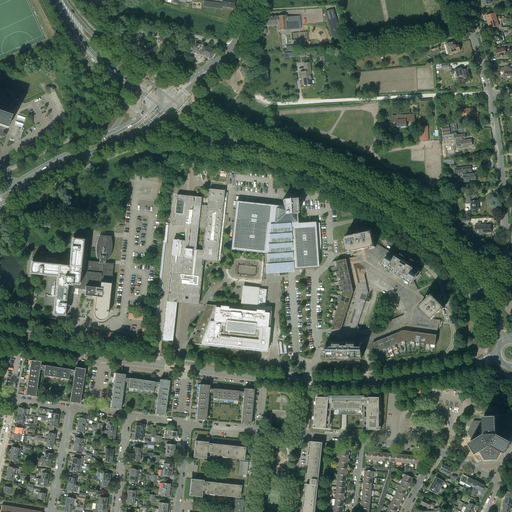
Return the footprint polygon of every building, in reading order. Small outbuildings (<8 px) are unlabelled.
[(222,0),(221,4),(204,1),(203,6),(221,9),(221,6),(234,8),(234,0),(222,0)] [(333,10),(326,12),(333,38),(341,35),(333,10)] [(486,17),(485,17),(486,19),(487,19),(488,22),(500,18),(500,17),(496,18),(495,13),(486,16),(486,17)] [(299,29),(298,16),(287,17),(286,15),(277,16),(265,17),(265,26),(278,25),(278,31),(281,31),(281,32),(284,31),(284,30),(294,29),(298,29),(299,29)] [(506,21),(506,19),(500,18),(488,22),(489,25),(488,26),(488,28),(489,28),(490,29),(497,26),(498,30),(509,30),(509,27),(502,27),(500,21),(501,20),(506,21)] [(493,39),(492,40),(492,41),(493,42),(494,42),(494,43),(497,42),(497,43),(500,43),(500,42),(500,41),(502,40),(501,37),(503,36),(502,32),(496,34),(497,35),(493,36),(494,38),(493,39)] [(438,37),(428,39),(430,46),(440,43),(438,37)] [(455,46),(454,42),(445,44),(448,54),(451,53),(452,54),(452,53),(460,51),(460,50),(460,49),(460,48),(459,47),(458,44),(458,45),(455,46)] [(194,47),(192,47),(191,50),(210,59),(211,59),(215,51),(209,48),(205,47),(203,46),(201,45),(201,46),(195,43),(194,47)] [(511,51),(510,47),(509,48),(508,47),(496,51),(497,54),(496,55),(497,57),(498,57),(503,56),(504,57),(508,57),(510,56),(508,51),(511,51)] [(305,71),(305,72),(300,72),(301,79),(302,86),(312,85),(310,73),(311,73),(310,63),(304,64),(304,71),(305,71)] [(510,71),(509,71),(509,67),(508,67),(506,67),(506,68),(501,68),(501,71),(504,71),(504,79),(511,78),(511,69),(510,69),(510,71)] [(462,68),(455,70),(458,80),(469,77),(469,74),(468,74),(467,69),(462,70),(462,68)] [(0,136),(1,137),(2,132),(4,128),(8,129),(12,117),(8,115),(10,109),(11,106),(3,96),(1,97),(0,96),(0,136)] [(461,117),(478,116),(478,110),(471,110),(470,109),(461,109),(461,117)] [(406,122),(408,122),(414,121),(414,115),(392,116),(392,123),(397,122),(398,127),(406,127),(406,122)] [(449,126),(449,125),(442,126),(442,127),(442,128),(443,136),(450,135),(449,126)] [(457,139),(455,140),(456,146),(457,145),(458,148),(469,147),(469,146),(472,146),(471,140),(464,140),(464,138),(463,135),(456,135),(457,136),(456,136),(456,138),(457,138),(457,139)] [(470,167),(456,169),(456,177),(460,176),(463,176),(464,182),(472,181),(472,180),(476,180),(475,174),(469,174),(468,171),(471,171),(470,167)] [(167,293),(162,341),(172,342),(177,303),(198,305),(202,265),(201,265),(202,259),(220,261),(227,193),(224,193),(224,191),(209,189),(207,206),(200,205),(201,198),(200,198),(200,200),(177,197),(177,195),(173,223),(186,224),(185,241),(173,240),(167,293)] [(470,201),(475,201),(475,197),(474,192),(466,193),(467,203),(470,203),(470,201)] [(231,246),(231,250),(236,251),(266,254),(266,259),(268,259),(267,266),(286,265),(286,268),(292,268),(292,269),(297,269),(318,267),(318,258),(319,258),(320,244),(319,224),(315,224),(315,223),(315,222),(314,222),(311,223),(298,223),(297,214),(296,199),(282,200),(283,205),(279,205),(279,202),(272,201),(272,205),(252,203),(236,202),(236,205),(231,246)] [(477,201),(475,201),(470,201),(470,203),(471,210),(471,211),(478,210),(477,201)] [(491,225),(484,225),(481,225),(481,223),(477,223),(477,225),(475,225),(475,234),(491,233),(491,225)] [(372,232),(344,238),(347,253),(375,247),(372,232)] [(71,256),(40,252),(39,263),(31,262),(30,273),(47,275),(43,305),(54,306),(54,310),(53,314),(64,315),(65,308),(66,304),(66,299),(68,285),(72,286),(72,285),(75,285),(78,286),(77,289),(85,290),(84,296),(96,297),(94,313),(94,315),(95,317),(96,319),(97,319),(99,320),(100,321),(102,320),(103,320),(105,319),(106,318),(107,317),(107,316),(108,314),(108,310),(110,297),(110,295),(113,264),(105,263),(106,260),(108,260),(109,257),(110,254),(111,252),(112,249),(112,246),(112,243),(111,240),(111,237),(99,235),(98,238),(97,241),(96,244),(96,247),(96,250),(96,253),(96,256),(97,259),(99,259),(99,262),(81,260),(83,244),(79,244),(80,240),(72,239),(71,256)] [(390,252),(381,266),(411,285),(420,271),(390,252)] [(243,304),(243,308),(227,307),(219,306),(208,305),(206,304),(205,306),(207,306),(196,334),(193,343),(191,342),(191,344),(192,344),(244,349),(247,350),(250,350),(267,352),(269,326),(271,311),(264,311),(265,306),(266,306),(267,289),(244,287),(244,288),(245,288),(243,303),(242,303),(242,304),(243,304)] [(431,295),(418,307),(431,320),(442,310),(444,307),(438,301),(431,295)] [(340,301),(350,304),(352,298),(341,296),(340,301)] [(338,306),(348,309),(350,304),(340,301),(338,306)] [(334,310),(346,314),(348,309),(338,306),(337,311),(334,310)] [(333,315),(345,319),(346,314),(334,310),(333,315)] [(333,320),(343,324),(345,319),(333,315),(332,315),(335,316),(333,320)] [(343,324),(333,320),(332,326),(335,327),(342,329),(343,324)] [(400,343),(397,333),(392,335),(395,345),(400,343)] [(395,345),(392,335),(387,337),(391,347),(395,345)] [(391,347),(387,337),(382,339),(386,349),(391,347)] [(386,349),(382,339),(377,341),(381,351),(386,349)] [(376,353),(381,351),(377,341),(372,343),(375,350),(376,353)] [(335,342),(327,342),(327,344),(327,345),(327,348),(327,354),(327,358),(361,358),(361,356),(361,342),(335,342)] [(31,360),(29,372),(25,395),(28,396),(30,396),(35,397),(40,370),(44,371),(43,379),(68,383),(69,375),(74,375),(70,402),(75,403),(77,404),(77,403),(80,404),(85,369),(82,369),(82,368),(81,368),(75,367),(75,371),(70,370),(45,366),(40,365),(41,362),(35,361),(34,361),(31,360)] [(128,392),(153,395),(154,386),(159,387),(155,414),(161,415),(162,415),(165,416),(170,381),(167,380),(166,380),(160,379),(159,383),(155,382),(130,378),(130,379),(125,378),(125,375),(119,374),(118,373),(118,374),(115,373),(110,408),(113,409),(115,409),(120,410),(124,382),(129,383),(128,392)] [(213,402),(238,404),(239,396),(243,396),(241,424),(247,424),(248,424),(251,424),(254,390),(251,389),(250,389),(244,389),(244,392),(239,391),(214,389),(209,389),(209,385),(203,385),(204,385),(202,385),(199,384),(196,420),(199,420),(200,420),(206,420),(209,393),(213,394),(213,402)] [(371,396),(371,398),(365,398),(329,398),(329,397),(317,397),(314,427),(326,429),(326,428),(331,429),(332,415),(343,415),(362,415),(362,429),(367,429),(367,430),(379,430),(379,398),(371,398),(371,396)] [(19,408),(18,414),(24,415),(25,415),(28,416),(29,409),(19,408)] [(496,416),(483,416),(483,421),(473,421),(467,433),(472,441),(469,443),(475,454),(479,452),(484,460),(497,460),(501,451),(505,453),(511,442),(508,440),(511,431),(511,430),(505,420),(496,420),(496,416)] [(79,418),(78,424),(88,426),(89,420),(79,418)] [(56,427),(57,421),(51,420),(48,419),(47,426),(56,427)] [(117,429),(117,426),(116,426),(117,425),(113,425),(113,422),(109,421),(108,428),(107,428),(106,430),(108,431),(116,432),(116,429),(117,429)] [(88,426),(78,424),(77,431),(87,433),(88,426)] [(136,425),(136,426),(135,429),(136,429),(135,432),(143,433),(144,424),(139,424),(139,426),(136,425)] [(15,427),(14,434),(21,435),(24,436),(24,433),(21,432),(22,429),(15,427)] [(108,431),(106,430),(104,430),(104,434),(107,434),(107,438),(115,439),(115,437),(116,438),(116,435),(115,435),(116,432),(108,431)] [(84,446),(85,439),(75,437),(74,444),(84,446)] [(54,441),(47,439),(45,439),(44,442),(47,442),(46,446),(53,447),(54,441)] [(243,460),(244,460),(245,447),(245,449),(208,445),(208,442),(195,441),(193,458),(206,459),(207,452),(210,453),(210,456),(241,459),(243,460)] [(318,486),(319,479),(317,479),(321,442),(311,441),(307,479),(311,479),(310,484),(307,484),(303,511),(313,511),(317,485),(318,486)] [(84,446),(74,444),(73,450),(83,452),(84,446)] [(133,448),(132,450),(133,450),(133,454),(140,455),(141,448),(141,445),(135,445),(135,447),(133,447),(133,448)] [(113,449),(109,449),(109,446),(105,446),(104,449),(106,449),(105,455),(112,456),(113,453),(114,450),(113,450),(113,449)] [(20,453),(22,452),(22,450),(21,449),(12,447),(11,453),(17,455),(20,455),(20,453)] [(73,458),(72,464),(81,466),(83,457),(75,455),(74,458),(73,458)] [(51,460),(44,459),(41,459),(41,462),(44,462),(43,466),(50,467),(51,460)] [(242,462),(243,460),(241,459),(241,461),(240,461),(238,474),(247,475),(248,462),(242,462)] [(72,464),(71,470),(73,471),(77,472),(80,472),(81,466),(72,464)] [(443,465),(440,469),(439,471),(449,476),(453,470),(443,465)] [(7,473),(14,475),(17,475),(18,469),(8,467),(7,473)] [(111,475),(110,475),(110,474),(100,472),(99,479),(109,481),(110,477),(111,475)] [(405,474),(402,480),(410,483),(413,478),(405,474)] [(466,483),(469,477),(463,475),(460,481),(466,483)] [(474,480),(469,477),(466,483),(471,486),(474,480)] [(433,484),(440,488),(444,482),(436,478),(434,481),(433,482),(433,483),(433,484)] [(47,480),(41,479),(38,479),(37,485),(46,487),(47,480)] [(109,486),(110,484),(109,484),(109,481),(99,479),(99,482),(101,482),(101,486),(99,486),(99,489),(98,489),(105,490),(105,487),(108,487),(109,486)] [(237,497),(238,498),(240,498),(241,486),(241,485),(241,487),(203,483),(204,480),(191,479),(189,496),(202,497),(203,490),(206,491),(205,494),(237,497)] [(410,483),(402,480),(399,485),(407,489),(410,483)] [(474,480),(471,486),(474,487),(472,492),(474,493),(476,489),(479,483),(474,480)] [(485,485),(479,483),(476,489),(482,491),(485,485)] [(77,485),(75,485),(68,484),(67,490),(76,492),(77,485)] [(431,487),(429,490),(437,494),(439,495),(440,493),(442,489),(440,488),(433,484),(432,484),(431,486),(431,487)] [(407,489),(399,485),(397,491),(405,495),(407,489)] [(5,486),(3,493),(10,494),(13,496),(16,488),(11,486),(10,487),(5,486)] [(397,491),(394,497),(402,501),(405,495),(397,491)] [(96,501),(96,504),(106,505),(107,502),(108,499),(107,499),(107,498),(104,498),(105,495),(98,494),(97,497),(99,498),(99,501),(96,501)] [(67,497),(65,504),(72,506),(75,506),(76,507),(77,503),(73,503),(74,499),(67,497)] [(238,498),(237,497),(236,500),(235,499),(233,511),(242,511),(243,510),(241,509),(242,500),(244,501),(244,500),(238,500),(238,498)] [(394,497),(391,502),(399,506),(402,501),(394,497)] [(434,504),(431,502),(423,498),(421,504),(429,508),(430,506),(433,507),(434,504)] [(470,500),(466,508),(472,511),(475,505),(473,504),(474,501),(470,500)] [(391,502),(388,508),(396,511),(399,506),(391,502)]
